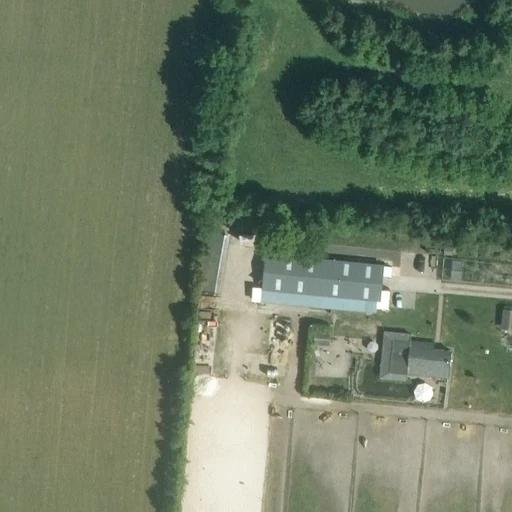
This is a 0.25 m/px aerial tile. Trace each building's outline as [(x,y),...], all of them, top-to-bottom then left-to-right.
[(420,114),(420,92),(406,92),(406,114),(420,114)] [(444,247),(443,256),(452,256),(453,247),(444,247)] [(265,254),(262,289),(260,305),(375,315),(377,300),(390,301),(390,293),(380,293),(382,278),(392,278),(392,269),(383,268),(383,266),(265,254)] [(450,281),(460,282),(462,262),(452,261),(450,281)] [(511,330),(511,310),(503,310),(501,330),(511,330)] [(431,344),(410,342),(411,335),(384,332),(380,379),(406,382),(407,374),(447,378),(450,352),(430,350),(431,344)]
